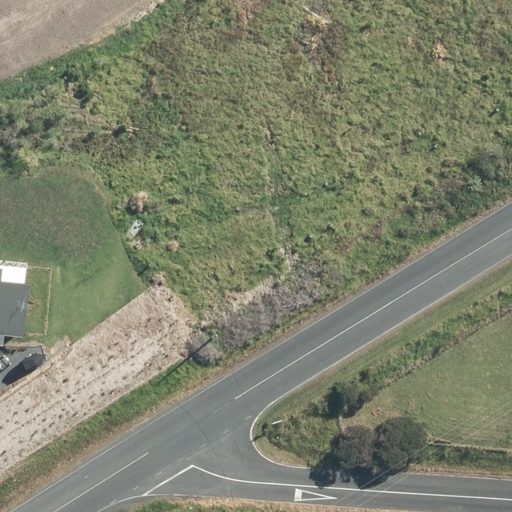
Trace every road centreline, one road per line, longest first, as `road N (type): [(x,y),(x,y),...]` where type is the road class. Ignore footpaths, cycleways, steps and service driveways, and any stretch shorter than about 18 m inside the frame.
road 1 (tertiary): [(172,439),(511,230)]
road 2 (unclassified): [(511,499),(243,483),(193,467),(172,439)]
road 3 (tertiary): [(57,511),(172,439)]
